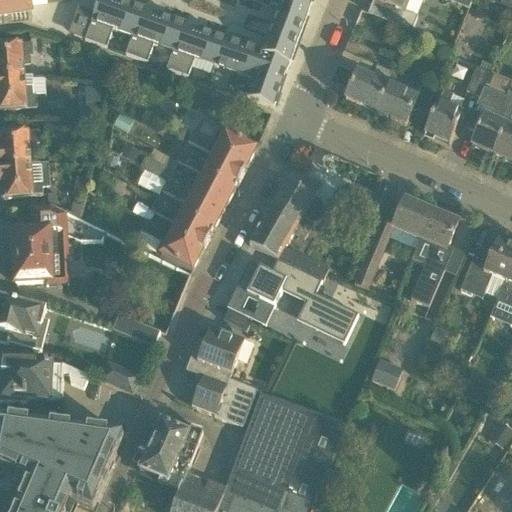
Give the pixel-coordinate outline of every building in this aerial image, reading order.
[(0,0),(0,25),(30,22),(31,22),(29,8),(28,0),(0,0)] [(113,33),(132,40),(133,40),(142,14),(143,14),(145,9),(123,2),(122,6),(104,0),(100,0),(94,19),(93,20),(85,42),(85,43),(107,51),(113,33)] [(256,0),(280,9),(281,7),(283,0),(256,0)] [(283,0),(281,7),(307,16),(312,0),(283,0)] [(369,0),(379,4),(375,12),(373,11),(371,17),(400,29),(406,15),(400,12),(405,0),(414,0),(423,4),(424,0),(369,0)] [(472,0),(441,0),(468,11),(472,0)] [(477,5),(474,20),(493,23),(496,8),(477,5)] [(305,27),(309,16),(307,16),(281,7),(280,9),(277,17),(271,33),(299,43),(305,27)] [(173,54),(174,55),(183,28),(184,29),(186,24),(164,16),(162,21),(143,14),(142,14),(133,40),(132,40),(126,58),(147,66),(154,48),(173,54)] [(184,29),(183,28),(174,55),(173,54),(166,72),(188,80),(194,62),(214,69),(224,43),(225,43),(226,39),(204,31),(203,35),(184,29)] [(262,59),(288,68),(288,69),(289,69),(293,58),(299,43),(271,33),(266,48),(263,57),(262,59)] [(214,69),(253,83),(262,59),(263,57),(225,43),(224,43),(214,69)] [(0,80),(24,79),(23,67),(29,67),(29,58),(32,57),(31,46),(21,47),(0,48),(0,80)] [(345,102),(375,115),(387,88),(393,76),(362,62),(343,55),(338,67),(357,75),(345,102)] [(262,59),(253,83),(247,101),(273,111),(288,69),(288,68),(262,59)] [(483,91),(490,76),(476,71),(466,94),(479,100),(483,91)] [(24,79),(0,80),(0,112),(36,110),(35,98),(32,98),(31,90),(25,90),(24,79)] [(471,148),(493,158),(511,114),(511,85),(505,100),(483,91),(479,100),(466,130),(477,135),(471,148)] [(417,101),(387,88),(375,115),(406,128),(413,112),(424,117),(434,94),(422,89),(417,101)] [(443,93),(432,118),(424,136),(449,147),(457,129),(463,115),(459,113),(464,102),(443,93)] [(100,102),(86,103),(87,125),(102,124),(100,102)] [(511,114),(493,158),(511,165),(511,114)] [(187,130),(178,125),(173,136),(181,140),(187,130)] [(219,147),(194,133),(193,133),(188,142),(214,156),(245,173),(256,152),(225,136),(219,147)] [(0,169),(31,167),(30,155),(37,154),(36,145),(39,145),(38,134),(0,136),(0,169)] [(135,164),(140,154),(124,146),(119,156),(135,164)] [(245,173),(214,156),(209,166),(184,153),(178,163),(203,177),(235,193),(245,173)] [(224,213),(235,193),(203,177),(198,186),(173,173),(146,159),(140,170),(168,184),(224,213)] [(0,185),(2,185),(3,201),(43,198),(42,187),(39,187),(39,178),(32,178),(31,167),(0,169),(0,185)] [(293,173),(275,204),(312,226),(326,221),(324,218),(326,213),(321,202),(316,201),(315,198),(320,189),(293,173)] [(76,179),(73,197),(86,200),(90,182),(76,179)] [(224,213),(168,184),(163,193),(188,206),(182,216),(182,217),(213,234),(224,213)] [(392,197),(378,191),(368,214),(382,220),(392,197)] [(415,252),(431,214),(405,202),(392,231),(380,225),(353,287),(366,293),(389,240),(415,252)] [(203,254),(213,234),(182,217),(182,216),(157,203),(152,214),(177,227),(172,237),(171,238),(203,254)] [(275,204),(251,245),(280,263),(318,282),(323,284),(329,272),(284,250),(293,235),(304,241),(313,227),(312,226),(275,204)] [(10,281),(15,284),(15,286),(51,285),(50,257),(63,256),(62,234),(67,234),(66,217),(51,210),(32,211),(32,221),(33,235),(13,236),(14,267),(10,270),(8,276),(10,281)] [(459,225),(431,214),(415,252),(416,252),(420,242),(442,252),(433,272),(443,276),(452,255),(447,253),(459,225)] [(146,223),(141,233),(141,234),(166,247),(161,258),(192,274),(203,254),(171,238),(172,237),(146,223)] [(464,284),(485,293),(484,296),(497,301),(504,285),(511,267),(511,245),(505,243),(504,245),(497,242),(493,252),(492,252),(494,255),(491,258),(490,260),(487,259),(487,257),(485,254),(478,251),(464,284)] [(358,317),(312,295),(318,282),(277,263),(273,271),(278,273),(275,279),(249,266),(236,292),(274,310),(284,290),(307,302),(298,320),(346,343),(358,317)] [(0,331),(9,334),(7,345),(9,345),(9,346),(35,352),(43,323),(46,311),(0,299),(0,331)] [(236,330),(242,319),(229,312),(223,324),(236,330)] [(112,333),(136,343),(154,350),(160,335),(118,318),(112,333)] [(230,383),(244,346),(245,343),(211,329),(205,344),(198,342),(186,374),(203,380),(192,409),(215,418),(214,419),(243,431),(257,393),(230,383)] [(9,346),(8,366),(2,366),(1,377),(0,378),(0,381),(0,404),(25,406),(25,400),(60,401),(62,375),(69,375),(69,380),(71,386),(83,391),(88,379),(62,368),(37,367),(38,353),(35,352),(9,346)] [(100,383),(132,398),(140,380),(108,365),(100,383)] [(489,396),(465,384),(457,380),(451,392),(483,408),(489,396)] [(218,511),(312,511),(346,431),(259,397),(225,493),(218,511)] [(66,511),(72,501),(91,509),(121,440),(0,422),(0,470),(29,483),(16,511),(66,511)] [(162,425),(151,450),(190,467),(204,434),(191,430),(189,435),(162,425)] [(179,496),(183,486),(186,477),(190,467),(151,450),(140,474),(161,483),(159,487),(179,496)] [(218,511),(225,493),(186,477),(183,486),(179,496),(178,496),(173,511),(218,511)]
